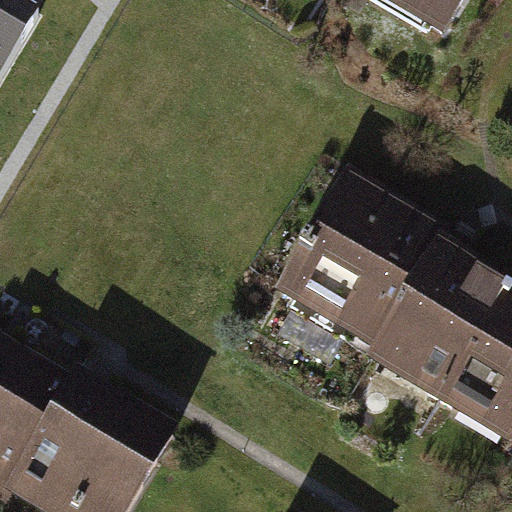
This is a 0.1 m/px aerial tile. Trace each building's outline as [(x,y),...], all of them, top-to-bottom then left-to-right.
[(0,0),(0,75),(37,12),(15,0),(0,0)] [(476,0),(344,0),(444,57),(476,0)] [(452,388),(508,291),(460,263),(453,274),(433,263),(446,240),(349,184),(315,241),(310,238),(302,252),(308,255),(292,282),(387,337),(381,347),(452,388)] [(511,292),(508,291),(452,388),(511,423),(511,292)] [(75,392),(1,349),(0,350),(0,481),(16,491),(22,481),(75,511),(130,511),(175,437),(101,394),(89,414),(69,403),(75,392)]
